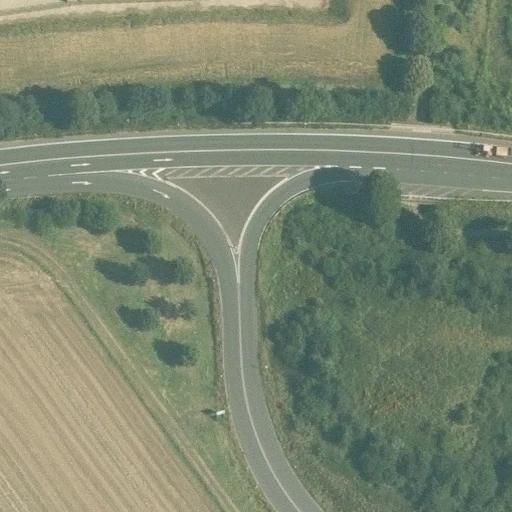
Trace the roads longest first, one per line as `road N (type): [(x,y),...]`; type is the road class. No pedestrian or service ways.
road 1 (track): [(227,511),(56,262),(34,241),(0,233)]
road 2 (primary): [(363,156),(207,151),(33,163)]
road 3 (primary): [(235,274),(252,434),(296,511)]
road 4 (primary): [(33,163),(164,193),(215,233),(235,274)]
road 5 (primary): [(235,274),(270,202),(288,186),(363,156)]
road 6 (primary): [(363,156),(511,167)]
